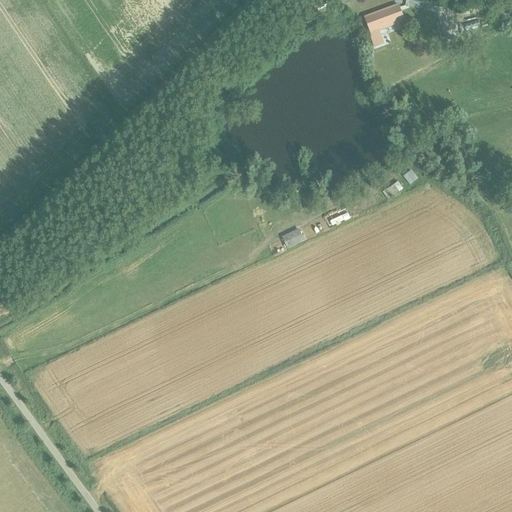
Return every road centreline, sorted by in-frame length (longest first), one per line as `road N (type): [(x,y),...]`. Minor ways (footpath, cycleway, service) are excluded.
road 1 (unclassified): [(0,247),(267,0)]
road 2 (unclassified): [(95,511),(0,381)]
